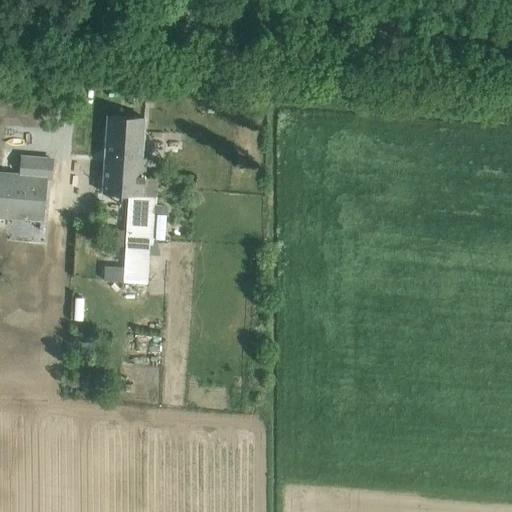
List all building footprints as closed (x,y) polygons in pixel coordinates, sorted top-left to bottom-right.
[(107,135),(103,193),(129,195),(143,195),(156,196),(157,177),(144,177),(145,155),(141,155),(144,118),(108,115),(107,135)] [(174,151),(173,161),(184,162),(196,163),(197,154),(174,151)] [(0,216),(42,220),(46,178),(50,179),(51,159),(21,157),(20,175),(0,173),(0,216)] [(173,161),(172,171),(195,173),(196,163),(184,162),(173,161)] [(143,195),(129,195),(124,281),(148,283),(150,244),(154,245),(157,196),(156,196),(143,195)] [(112,231),(111,248),(123,248),(125,232),(112,231)] [(119,280),(119,266),(104,267),(104,281),(119,280)]
